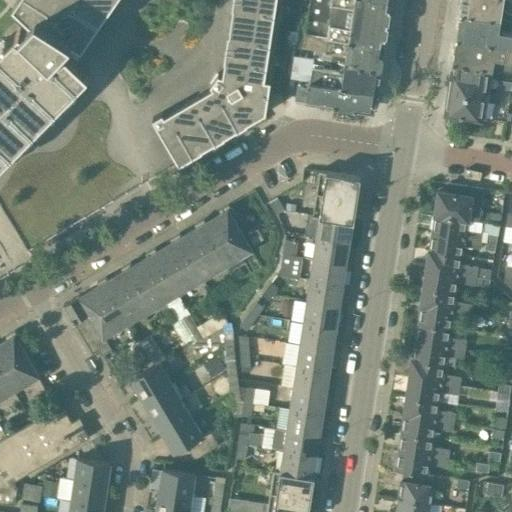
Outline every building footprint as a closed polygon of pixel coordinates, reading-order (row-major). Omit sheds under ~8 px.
[(15,0),(14,2),(31,20),(23,28),(21,26),(0,46),(0,162),(90,71),(72,54),(75,49),(79,45),(82,47),(113,0),(15,0)] [(153,116),(180,161),(193,153),(192,151),(200,147),(201,149),(216,140),(215,138),(222,133),(224,135),(238,127),(237,125),(245,120),(246,122),(265,111),(266,111),(267,108),(271,78),(264,77),(275,0),(232,0),(222,73),(216,73),(210,83),(215,91),(166,119),(162,111),(153,116)] [(309,0),(308,9),(388,22),(391,0),(309,0)] [(511,0),(460,0),(461,0),(459,7),(463,10),(462,13),(501,19),(501,18),(501,17),(507,18),(508,8),(511,8),(511,0)] [(308,9),(304,31),(385,45),(388,22),(308,9)] [(501,19),(462,13),(459,37),(511,44),(511,19),(507,19),(501,18),(501,19)] [(304,31),(302,45),(333,50),(332,59),(347,61),(381,67),(385,45),(304,31)] [(511,44),(459,37),(455,62),(489,66),(511,69),(511,44)] [(327,82),(378,90),(381,67),(347,61),(345,71),(324,67),(325,63),(315,62),(312,80),(327,82)] [(447,112),(481,117),(483,101),(499,103),(501,95),(485,92),(489,66),(455,62),(447,112)] [(511,89),(511,81),(500,79),(499,87),(511,89)] [(308,99),(311,104),(323,105),(327,102),(371,109),(376,105),(378,90),(327,82),(312,80),(311,86),(298,84),(296,97),(308,99)] [(313,213),(312,215),(353,221),(360,176),(319,169),(313,213)] [(485,187),(451,181),(450,191),(439,189),(435,213),(436,213),(467,218),(480,220),(485,187)] [(269,200),(277,213),(286,207),(278,195),(269,200)] [(69,202),(68,217),(95,219),(96,203),(69,202)] [(252,248),(230,212),(233,211),(228,203),(219,209),(223,216),(208,225),(204,218),(195,223),(199,230),(184,239),(179,232),(170,237),(174,245),(159,254),(155,246),(146,252),(150,259),(135,268),(130,261),(121,266),(125,273),(110,283),(106,275),(97,281),(101,288),(83,299),(79,293),(79,294),(63,303),(96,357),(112,348),(105,335),(252,248)] [(490,211),(488,221),(499,223),(501,212),(490,211)] [(317,234),(350,239),(353,221),(312,215),(313,213),(308,212),(305,233),(317,234)] [(436,213),(433,231),(483,239),(484,230),(481,230),(483,221),(480,220),(467,218),(436,213)] [(264,238),(258,228),(247,234),(253,244),(264,238)] [(481,248),(483,239),(433,231),(431,249),(429,248),(429,249),(461,254),(462,245),(481,248)] [(496,242),(497,234),(487,232),(486,240),(496,242)] [(350,239),(317,234),(314,256),(347,261),(350,239)] [(293,254),(295,240),(286,238),(283,253),(293,254)] [(496,242),(486,240),(485,248),(495,250),(496,242)] [(460,263),(461,254),(429,249),(426,267),(477,275),(478,266),(460,263)] [(347,261),(314,256),(310,277),(343,282),(347,261)] [(491,278),(492,268),(480,266),(478,276),(491,278)] [(476,284),(477,275),(426,267),(424,285),(456,290),(457,281),(476,284)] [(478,276),(477,284),(489,286),(490,278),(478,276)] [(343,282),(310,277),(307,299),(340,304),(343,282)] [(271,281),(263,292),(271,297),(278,287),(271,281)] [(454,300),(456,290),(424,285),(421,303),(471,311),(473,303),(454,300)] [(340,304),(307,299),(304,320),(337,325),(340,304)] [(264,305),(256,300),(251,308),(259,313),(264,305)] [(470,320),(471,311),(421,303),(421,304),(422,305),(419,322),(450,326),(452,317),(470,320)] [(240,324),(247,330),(259,313),(251,308),(240,324)] [(197,326),(190,313),(177,320),(191,343),(203,336),(197,326)] [(203,336),(221,326),(214,315),(197,326),(203,336)] [(337,325),(304,320),(300,341),(334,346),(337,325)] [(449,336),(450,326),(419,322),(416,340),(466,347),(467,339),(449,336)] [(0,397),(39,374),(17,338),(19,337),(15,329),(6,334),(10,341),(0,347),(0,397)] [(234,344),(233,329),(223,330),(224,344),(234,344)] [(464,356),(466,347),(416,340),(413,358),(445,363),(446,353),(464,356)] [(249,341),(239,341),(241,358),(250,357),(255,358),(258,342),(249,341)] [(334,346),(300,341),(297,363),(330,368),(334,346)] [(234,344),(224,344),(225,359),(235,358),(234,344)] [(511,347),(505,346),(503,354),(511,355),(511,347)] [(205,362),(213,374),(226,366),(219,354),(205,362)] [(502,362),(511,363),(511,355),(503,354),(502,362)] [(250,357),(241,358),(242,370),(251,370),(250,357)] [(445,363),(413,358),(412,358),(410,376),(460,384),(462,375),(443,372),(445,363)] [(131,377),(142,396),(171,379),(160,360),(131,377)] [(330,368),(297,363),(294,384),(327,389),(330,368)] [(239,387),(237,370),(228,371),(230,388),(239,387)] [(459,393),(460,384),(410,376),(407,394),(439,399),(440,390),(459,393)] [(171,379),(142,396),(153,414),(182,397),(171,379)] [(499,382),(498,390),(510,392),(511,384),(499,382)] [(327,389),(294,384),(290,405),(324,410),(327,389)] [(247,385),(244,398),(254,400),(256,386),(247,385)] [(230,388),(232,406),(242,404),(239,387),(230,388)] [(508,400),(510,392),(498,390),(497,398),(508,400)] [(437,409),(439,399),(407,394),(404,412),(455,420),(456,411),(437,409)] [(182,397),(153,414),(164,432),(193,416),(192,414),(182,397)] [(244,398),(244,403),(242,415),(252,416),(254,400),(244,398)] [(14,481),(89,436),(82,423),(76,427),(61,403),(0,439),(0,460),(5,469),(0,472),(0,501),(15,503),(18,486),(14,481)] [(287,427),(320,432),(324,410),(290,405),(287,427)] [(453,429),(455,420),(404,412),(404,413),(405,413),(402,430),(433,435),(435,426),(453,429)] [(492,426),(504,428),(506,417),(494,415),(492,426)] [(210,429),(203,433),(193,416),(164,432),(175,451),(188,443),(197,457),(219,444),(210,429)] [(240,427),(238,441),(247,442),(249,431),(254,432),(255,423),(241,421),(240,427)] [(272,446),(284,448),(317,453),(320,432),(287,427),(287,429),(275,427),(272,446)] [(503,437),(504,429),(492,427),(491,435),(503,437)] [(432,445),(433,435),(402,430),(399,449),(449,456),(451,448),(432,445)] [(247,442),(238,441),(237,448),(236,457),(244,458),(247,442)] [(284,448),(280,469),(314,474),(317,453),(284,448)] [(448,465),(449,456),(399,449),(396,468),(403,469),(428,472),(429,462),(448,465)] [(500,452),(488,450),(487,458),(499,460),(500,452)] [(78,456),(75,477),(108,482),(111,461),(102,460),(78,456)] [(488,471),(489,463),(477,461),(476,469),(488,471)] [(195,472),(163,467),(160,487),(192,492),(195,472)] [(314,474),(280,469),(274,468),(267,511),(308,511),(315,475),(314,474)] [(428,472),(403,469),(399,497),(430,502),(435,473),(428,472)] [(104,503),(108,482),(75,477),(72,498),(104,503)] [(457,477),(456,485),(468,487),(469,479),(457,477)] [(57,497),(60,482),(44,479),(41,494),(57,497)] [(217,481),(215,496),(223,497),(226,482),(217,481)] [(488,481),(486,493),(494,494),(496,483),(488,481)] [(23,490),(41,493),(42,485),(34,484),(24,482),(23,490)] [(496,483),(494,494),(502,496),(504,484),(496,483)] [(182,511),(189,511),(192,492),(160,487),(157,508),(182,511)] [(22,498),(40,501),(41,493),(23,490),(22,498)] [(216,511),(221,511),(223,497),(215,496),(213,511),(216,511)] [(430,502),(399,497),(396,511),(434,511),(429,511),(430,502)] [(102,511),(104,503),(72,498),(69,511),(102,511)] [(248,511),(250,500),(239,498),(237,509),(248,511)] [(20,511),(24,511),(36,511),(38,505),(21,502),(20,511)]
